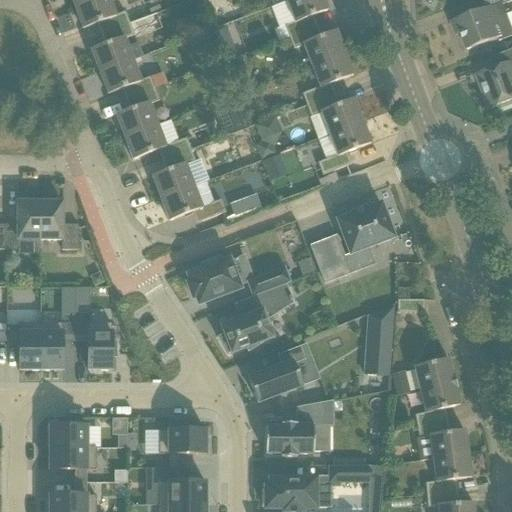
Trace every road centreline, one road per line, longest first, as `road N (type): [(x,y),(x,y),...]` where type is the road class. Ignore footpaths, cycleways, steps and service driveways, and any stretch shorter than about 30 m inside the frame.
road 1 (residential): [(155,254),(185,252),(436,158)]
road 2 (residential): [(472,249),(459,298),(509,455),(510,511)]
road 3 (residential): [(18,404),(226,404)]
road 4 (residential): [(19,0),(32,9),(97,177)]
road 5 (residential): [(226,404),(148,280),(155,254)]
road 6 (residential): [(511,244),(471,145),(436,158)]
road 7 (tertiary): [(436,158),(393,45)]
